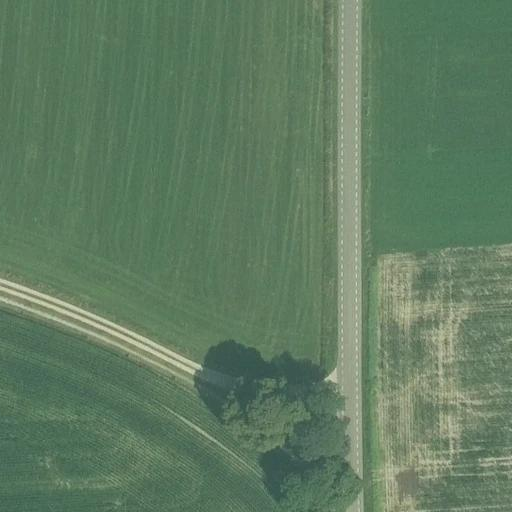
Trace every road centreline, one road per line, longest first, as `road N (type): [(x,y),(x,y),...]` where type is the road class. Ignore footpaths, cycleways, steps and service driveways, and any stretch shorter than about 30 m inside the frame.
road 1 (secondary): [(352,511),(350,0)]
road 2 (track): [(0,286),(233,390),(298,393),(349,379)]
